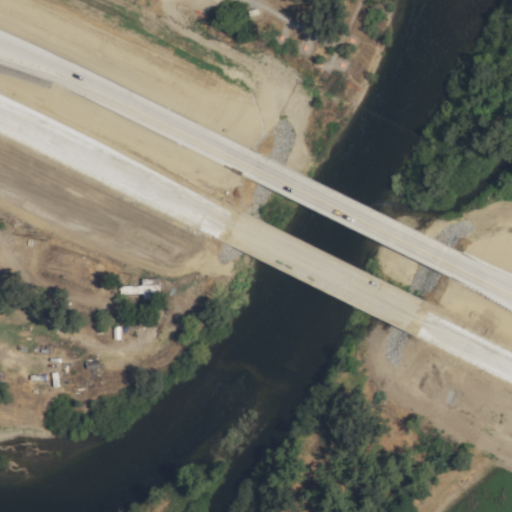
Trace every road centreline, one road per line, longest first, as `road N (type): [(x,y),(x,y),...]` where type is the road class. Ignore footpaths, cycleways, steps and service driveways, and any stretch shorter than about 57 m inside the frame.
road 1 (primary): [(264,172),(0,47)]
road 2 (primary): [(0,116),(233,227)]
road 3 (primary): [(453,264),(264,172)]
road 4 (primary): [(233,227),(417,318)]
